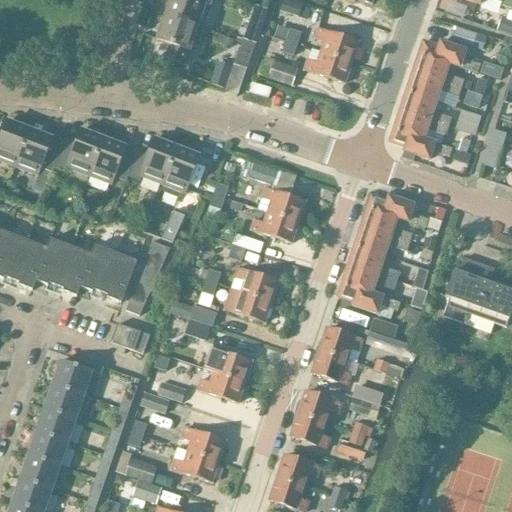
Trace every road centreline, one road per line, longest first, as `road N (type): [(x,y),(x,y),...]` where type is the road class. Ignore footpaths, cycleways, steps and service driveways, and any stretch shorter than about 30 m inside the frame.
road 1 (residential): [(245,511),(360,162)]
road 2 (residential): [(360,162),(232,120),(108,99)]
road 3 (residential): [(360,162),(416,0)]
road 4 (residential): [(360,162),(511,215)]
